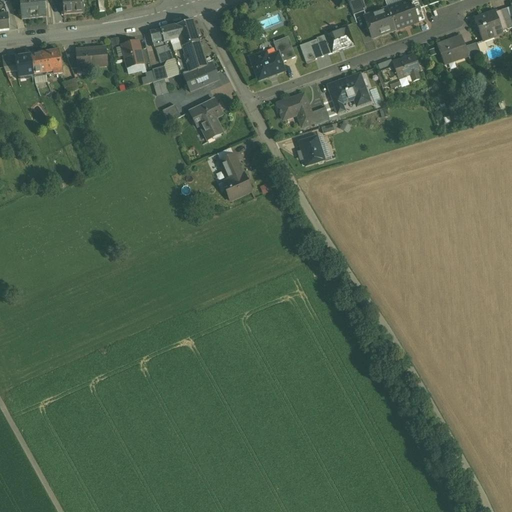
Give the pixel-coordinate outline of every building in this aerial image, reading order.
[(19,0),(21,20),(46,18),(45,9),(46,9),(45,3),(44,3),(44,1),(44,0),(19,0)] [(61,0),(63,16),(84,14),(82,0),(61,0)] [(361,0),(359,0),(349,4),(353,16),(363,12),(364,12),(363,9),(364,9),(361,0)] [(408,7),(406,2),(387,9),(395,31),(418,23),(418,22),(414,10),(412,6),(408,7)] [(420,8),(414,10),(418,22),(424,20),(420,8)] [(387,9),(364,17),(372,39),(395,31),(387,9)] [(506,9),(501,11),(507,30),(511,28),(511,25),(510,19),(506,9)] [(501,11),(495,13),(502,32),(507,30),(501,11)] [(495,13),(474,20),(481,40),(492,36),(493,39),(503,35),(502,32),(495,13)] [(7,16),(0,16),(0,31),(9,31),(7,16)] [(192,21),(175,27),(189,73),(206,67),(205,63),(199,44),(199,43),(197,37),(200,36),(198,30),(195,31),(192,21)] [(175,27),(149,33),(153,46),(162,44),(168,62),(175,59),(180,75),(183,74),(189,73),(175,27)] [(353,46),(346,27),(325,35),(325,36),(332,54),(353,46)] [(316,40),(299,46),(306,64),(332,54),(325,36),(316,39),(316,40)] [(116,38),(109,39),(110,47),(118,45),(116,38)] [(286,39),(273,44),(277,54),(278,54),(281,64),(293,59),(286,39)] [(451,42),(437,47),(443,64),(453,60),(454,62),(468,57),(465,48),(462,40),(451,44),(451,42)] [(139,42),(121,46),(126,69),(144,65),(139,42)] [(476,44),(465,48),(468,57),(469,60),(481,56),(476,44)] [(105,49),(75,51),(76,55),(77,69),(77,70),(107,67),(105,49)] [(58,52),(42,54),(45,74),(52,73),(53,75),(62,74),(58,52)] [(42,54),(31,56),(33,76),(34,78),(46,76),(45,74),(42,54)] [(277,54),(262,60),(260,55),(250,59),(258,81),(284,72),(281,64),(278,54),(277,54)] [(76,55),(66,56),(71,70),(77,69),(76,55)] [(413,55),(392,63),(393,67),(398,81),(410,76),(412,82),(413,82),(418,81),(419,79),(417,74),(420,73),(413,55)] [(8,56),(2,57),(3,68),(10,67),(8,56)] [(16,58),(15,58),(16,66),(18,81),(27,79),(27,77),(33,76),(31,56),(16,58)] [(391,61),(377,66),(380,73),(387,70),(393,67),(392,63),(391,61)] [(191,94),(218,82),(211,66),(206,67),(189,73),(183,74),(191,94)] [(164,67),(152,71),(155,83),(167,79),(164,67)] [(393,67),(387,70),(392,83),(398,81),(393,67)] [(387,70),(380,73),(385,86),(392,83),(387,70)] [(152,72),(145,74),(148,85),(155,83),(152,72)] [(360,75),(327,87),(337,115),(344,113),(341,103),(355,98),(359,107),(370,103),(360,75)] [(75,79),(62,84),(66,95),(79,91),(75,79)] [(170,79),(160,82),(162,91),(172,88),(170,79)] [(159,83),(153,84),(156,95),(162,94),(159,83)] [(303,96),(277,105),(280,112),(279,112),(279,114),(280,114),(283,121),(299,115),(301,120),(299,121),(302,128),(313,124),(314,124),(310,114),(303,96)] [(214,100),(189,113),(193,122),(196,120),(203,135),(209,132),(213,139),(223,134),(212,113),(218,110),(214,100)] [(174,106),(162,112),(168,124),(180,118),(174,106)] [(325,108),(319,111),(323,122),(329,120),(325,108)] [(319,111),(310,114),(314,124),(313,124),(314,125),(323,122),(319,111)] [(332,126),(321,129),(323,135),(334,132),(332,126)] [(317,137),(298,143),(305,168),(325,162),(317,137)] [(233,155),(219,162),(224,173),(238,167),(233,155)] [(238,167),(224,173),(228,182),(225,183),(228,191),(225,192),(230,202),(251,193),(243,175),(242,176),(238,167)]
